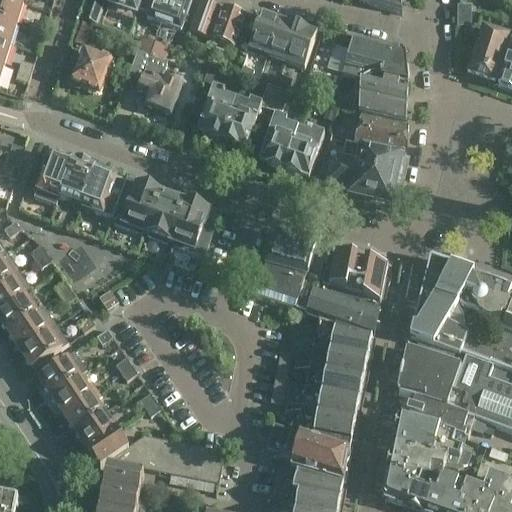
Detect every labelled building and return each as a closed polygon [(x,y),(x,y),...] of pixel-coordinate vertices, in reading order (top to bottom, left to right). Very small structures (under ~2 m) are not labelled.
[(24,7),(19,5),(5,0),(0,0),(0,23),(17,29),(24,7)] [(89,0),(82,21),(99,27),(108,0),(89,0)] [(134,23),(135,23),(137,18),(143,0),(112,0),(110,8),(108,14),(123,19),(125,13),(136,17),(134,23)] [(192,0),(154,0),(147,20),(182,32),(192,0)] [(399,0),(345,0),(402,17),(399,0)] [(234,51),(245,19),(201,3),(189,34),(212,43),(234,51)] [(469,10),(464,10),(459,10),(459,28),(469,28),(469,10)] [(268,60),(280,24),(261,18),(249,54),(268,60)] [(0,45),(11,49),(17,29),(0,23),(0,45)] [(34,23),(31,33),(44,37),(47,27),(34,23)] [(286,66),(298,30),(280,24),(268,60),(286,66)] [(85,48),(92,28),(82,25),(75,45),(85,48)] [(483,29),(475,56),(468,77),(478,81),(494,86),(496,81),(510,38),(483,29)] [(305,72),(317,37),(298,30),(286,66),(305,72)] [(41,46),(44,37),(31,33),(28,42),(41,46)] [(130,43),(119,39),(116,46),(127,51),(130,43)] [(143,41),(142,43),(129,78),(136,81),(137,79),(142,81),(138,93),(144,96),(147,105),(146,108),(148,112),(168,119),(171,117),(174,110),(182,86),(163,79),(168,64),(164,63),(168,51),(143,41)] [(343,76),(361,81),(380,87),(380,78),(408,83),(406,57),(402,53),(354,41),(352,49),(343,76)] [(0,68),(4,70),(11,49),(0,45),(0,68)] [(511,46),(498,86),(498,88),(511,93),(511,46)] [(101,94),(102,92),(113,64),(83,52),(70,86),(97,96),(101,94)] [(31,78),(34,68),(21,65),(18,74),(31,78)] [(222,73),(209,68),(203,85),(217,90),(222,73)] [(252,83),(254,78),(255,75),(243,71),(241,79),(252,83)] [(28,87),(31,78),(18,74),(16,83),(28,87)] [(271,76),(268,84),(279,87),(282,80),(271,76)] [(406,130),(408,83),(380,78),(380,87),(361,81),(363,118),(363,119),(406,130)] [(293,83),(282,80),(279,87),(290,91),(293,83)] [(316,104),(330,108),(336,89),(321,85),(316,104)] [(262,109),(269,112),(276,91),(268,89),(262,108),(250,104),(249,108),(236,103),(222,144),(247,153),(250,145),(262,109)] [(222,144),(236,103),(223,99),(224,95),(213,91),(197,134),(222,144)] [(289,96),(276,91),(269,112),(282,116),(289,96)] [(322,111),(319,120),(333,125),(336,115),(322,111)] [(405,159),(406,130),(363,119),(356,148),(405,160),(405,159)] [(284,173),(298,132),(285,127),(286,123),(279,122),(275,120),(259,164),(284,173)] [(309,182),(314,167),(324,137),(312,134),(311,137),(298,132),(284,173),(309,182)] [(21,163),(25,151),(14,147),(10,159),(21,163)] [(402,170),(405,160),(356,148),(356,149),(352,148),(348,160),(357,162),(356,168),(357,169),(356,173),(399,183),(401,177),(402,170)] [(56,211),(73,164),(72,164),(71,161),(63,158),(60,160),(51,156),(34,203),(56,211)] [(19,171),(21,163),(10,159),(8,167),(19,171)] [(357,169),(356,168),(333,162),(333,164),(324,162),(320,174),(317,184),(351,193),(352,193),(356,173),(357,169)] [(83,213),(98,172),(96,173),(95,173),(95,172),(76,165),(61,206),(80,212),(79,216),(80,217),(81,213),(83,213)] [(112,223),(122,196),(126,185),(117,181),(107,177),(107,174),(99,171),(98,172),(83,213),(92,217),(112,223)] [(395,202),(399,183),(356,173),(352,193),(351,193),(351,195),(354,200),(358,201),(364,204),(367,206),(383,210),(386,210),(387,210),(390,209),(391,208),(393,206),(393,205),(395,204),(395,202)] [(203,209),(202,209),(190,204),(189,207),(186,206),(178,203),(178,202),(178,201),(178,200),(177,200),(164,195),(164,197),(157,195),(158,193),(146,188),(145,188),(144,188),(143,189),(143,190),(137,188),(133,200),(122,196),(112,223),(111,224),(114,225),(113,228),(141,238),(143,235),(149,237),(148,241),(167,247),(168,244),(175,246),(174,250),(202,260),(203,256),(205,257),(215,229),(205,226),(209,214),(203,212),(203,211),(203,210),(203,209)] [(9,204),(12,194),(8,193),(0,189),(0,200),(5,202),(9,204)] [(21,234),(15,226),(4,233),(10,242),(21,234)] [(97,233),(93,242),(103,246),(107,236),(97,233)] [(308,278),(316,249),(301,245),(276,238),(266,268),(307,281),(308,278)] [(30,257),(36,265),(47,258),(41,249),(30,257)] [(337,256),(329,253),(323,283),(322,287),(380,306),(388,269),(369,265),(357,262),(357,261),(354,260),(337,256)] [(0,289),(20,276),(7,257),(0,262),(0,289)] [(41,273),(52,266),(47,258),(36,265),(41,273)] [(511,295),(508,294),(507,294),(507,293),(506,292),(506,291),(496,288),(496,287),(496,286),(496,285),(495,285),(494,286),(491,285),(490,283),(430,261),(430,263),(430,264),(430,265),(430,266),(428,270),(427,273),(426,278),(425,282),(425,284),(424,289),(424,291),(424,292),(423,292),(423,293),(422,293),(422,294),(422,295),(458,307),(459,304),(463,306),(475,310),(485,318),(491,320),(505,323),(501,334),(511,337),(511,295)] [(321,294),(322,287),(323,283),(308,278),(307,281),(266,268),(265,267),(254,301),(306,317),(314,291),(321,294)] [(0,315),(32,294),(20,276),(0,289),(0,315)] [(54,292),(60,302),(71,294),(65,285),(54,292)] [(380,306),(322,287),(321,294),(314,291),(306,317),(319,322),(373,340),(373,337),(378,314),(380,306)] [(45,312),(32,294),(0,315),(0,324),(8,337),(45,312)] [(65,309),(76,301),(71,294),(60,302),(65,309)] [(118,307),(110,295),(99,302),(107,314),(118,307)] [(460,310),(458,307),(422,295),(421,297),(422,297),(413,337),(435,348),(435,347),(447,353),(447,354),(459,358),(461,357),(464,358),(488,367),(489,366),(511,375),(511,337),(501,334),(498,341),(464,336),(464,334),(465,332),(465,328),(464,324),(464,321),(463,318),(462,316),(461,313),(460,310)] [(20,355),(57,330),(45,312),(8,337),(20,355)] [(95,330),(90,321),(79,329),(84,337),(95,330)] [(351,445),(373,340),(319,322),(296,435),(350,453),(351,445)] [(69,348),(57,330),(20,355),(32,372),(69,348)] [(108,334),(96,341),(102,349),(113,342),(108,334)] [(452,395),(464,358),(461,357),(459,358),(447,354),(442,362),(408,352),(404,372),(403,374),(405,375),(403,380),(402,380),(401,383),(402,383),(399,398),(411,402),(464,419),(466,415),(460,413),(465,400),(452,395)] [(290,366),(291,358),(291,356),(281,354),(279,364),(290,366)] [(51,400),(80,380),(87,375),(74,356),(38,381),(51,400)] [(511,375),(489,366),(488,367),(464,358),(452,395),(465,400),(460,413),(466,415),(464,419),(475,423),(474,423),(511,437),(511,375)] [(116,369),(122,378),(133,371),(127,362),(116,369)] [(289,370),(278,368),(276,378),(287,380),(289,370)] [(127,385),(138,378),(133,371),(122,378),(127,385)] [(285,389),(287,380),(276,378),(274,387),(285,389)] [(63,418),(98,395),(92,387),(87,390),(80,380),(51,400),(63,418)] [(285,389),(274,387),(272,397),(283,399),(285,389)] [(105,416),(98,406),(103,403),(98,395),(63,418),(75,436),(105,416)] [(281,409),(283,399),(272,397),(270,406),(281,409)] [(140,405),(146,414),(157,406),(151,398),(140,405)] [(467,443),(474,423),(475,423),(464,419),(411,402),(404,424),(435,432),(455,438),(467,443)] [(162,414),(157,406),(146,414),(151,421),(162,414)] [(87,454),(117,434),(105,416),(75,436),(87,454)] [(451,449),(452,448),(455,438),(435,432),(404,424),(398,423),(391,453),(446,465),(448,459),(459,462),(462,453),(451,449)] [(344,486),(350,453),(296,435),(274,428),(267,453),(280,457),(294,462),(291,471),(291,472),(344,486)] [(129,451),(128,451),(117,434),(87,454),(99,471),(107,466),(129,451)] [(144,440),(128,451),(129,451),(107,466),(219,488),(225,455),(144,440)] [(429,481),(431,471),(444,474),(446,465),(391,453),(386,477),(407,481),(405,486),(411,487),(416,486),(417,479),(429,481)] [(343,487),(344,486),(291,472),(278,469),(273,496),(292,499),(291,509),(290,511),(338,511),(343,490),(343,487)] [(437,497),(443,481),(441,481),(444,474),(431,471),(429,481),(417,479),(416,486),(411,487),(412,488),(414,491),(413,493),(406,511),(423,511),(430,494),(437,497)] [(108,473),(100,511),(137,511),(143,479),(108,473)] [(412,488),(411,487),(405,486),(407,481),(386,477),(382,499),(385,504),(385,505),(387,505),(404,511),(406,511),(413,493),(414,491),(412,488)] [(511,511),(511,488),(503,486),(488,480),(483,495),(468,490),(458,511),(511,511)] [(458,511),(468,490),(443,481),(437,497),(430,494),(423,511),(458,511)] [(0,511),(16,511),(18,505),(0,502),(0,511)]
